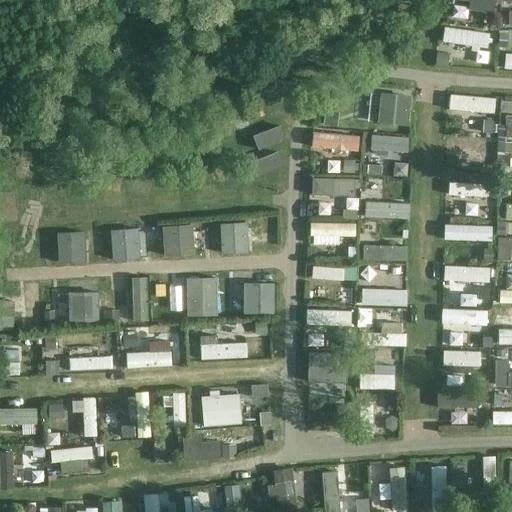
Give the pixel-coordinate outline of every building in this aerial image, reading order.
[(511,0),(492,0),(489,39),(511,41),(511,0)] [(495,130),(511,129),(511,105),(494,106),(495,130)] [(352,119),(366,120),(366,107),(352,107),(352,119)] [(462,109),(449,111),(452,124),(464,122),(462,109)] [(347,144),(347,124),(295,124),(295,144),(347,144)] [(393,139),(394,126),(368,124),(367,137),(393,139)] [(325,165),(328,152),(314,149),(312,162),(325,165)] [(328,152),(331,165),(345,162),(342,149),(328,152)] [(511,156),(487,156),(486,173),(511,173),(511,156)] [(345,187),(345,169),(300,170),(300,188),(345,187)] [(511,186),(496,187),(496,214),(511,213),(511,186)] [(267,224),(265,207),(227,210),(228,227),(267,224)] [(295,235),(322,236),(323,228),(343,229),(344,212),(296,210),(295,235)] [(179,217),(150,217),(150,246),(179,246),(179,217)] [(77,220),(77,235),(113,235),(113,220),(77,220)] [(62,223),(26,224),(26,241),(62,240),(62,223)] [(511,228),(492,229),(492,252),(511,251),(511,228)] [(392,254),(393,237),(350,235),(349,252),(392,254)] [(296,271),(330,273),(331,249),(297,248),(296,271)] [(511,281),(503,281),(503,266),(491,265),(491,282),(483,282),(483,295),(511,295),(511,281)] [(118,268),(119,312),(138,311),(137,267),(118,268)] [(31,314),(30,274),(6,274),(7,314),(31,314)] [(230,274),(230,302),(265,302),(265,274),(230,274)] [(347,279),(347,294),(389,296),(390,281),(347,279)] [(88,282),(55,283),(55,310),(88,309),(88,282)] [(479,310),(479,336),(511,336),(511,316),(501,316),(501,310),(479,310)] [(185,331),(185,351),(232,350),(232,330),(185,331)] [(111,340),(112,359),(160,358),(159,331),(117,332),(117,340),(111,340)] [(511,356),(511,341),(493,341),(492,355),(511,356)] [(56,362),(100,361),(99,347),(56,348),(56,362)] [(498,381),(498,394),(511,394),(511,362),(491,362),(492,381),(498,381)] [(352,381),(383,381),(383,364),(352,365),(352,381)] [(430,365),(431,377),(448,376),(447,364),(430,365)] [(254,393),(255,376),(238,376),(238,392),(254,393)] [(146,400),(157,401),(156,419),(171,419),(172,383),(147,381),(146,400)] [(138,383),(122,382),(120,426),(135,427),(138,383)] [(187,414),(224,414),(224,385),(186,385),(187,414)] [(58,388),(58,427),(84,427),(83,388),(58,388)] [(347,427),(361,427),(362,392),(348,392),(347,427)] [(511,399),(494,400),(494,412),(511,412),(511,399)] [(90,409),(93,420),(108,417),(106,406),(90,409)] [(293,420),(308,421),(309,406),(294,406),(293,420)] [(0,430),(15,431),(15,414),(0,412),(0,430)] [(34,420),(32,434),(44,436),(47,422),(34,420)] [(171,445),(205,446),(206,430),(172,429),(171,445)] [(210,433),(210,446),(226,446),(227,434),(210,433)] [(79,437),(37,436),(37,450),(79,450),(79,437)] [(19,439),(20,454),(32,453),(31,438),(19,439)] [(0,441),(0,474),(11,475),(12,442),(0,441)] [(511,475),(511,464),(510,451),(495,453),(499,477),(511,475)] [(46,454),(47,466),(67,465),(66,452),(46,454)] [(375,473),(363,472),(362,495),(394,497),(395,457),(375,457),(375,473)] [(33,473),(32,459),(17,460),(17,473),(33,473)] [(334,487),(335,462),(310,461),(309,509),(340,509),(340,487),(334,487)] [(155,511),(153,482),(128,484),(130,511),(155,511)] [(181,511),(181,486),(168,486),(167,511),(181,511)] [(89,489),(89,511),(110,511),(109,489),(89,489)] [(35,496),(34,511),(48,511),(48,496),(35,496)] [(68,498),(69,511),(85,511),(84,496),(68,498)] [(52,498),(51,511),(64,511),(65,499),(52,498)] [(361,502),(360,511),(375,511),(376,502),(361,502)]
